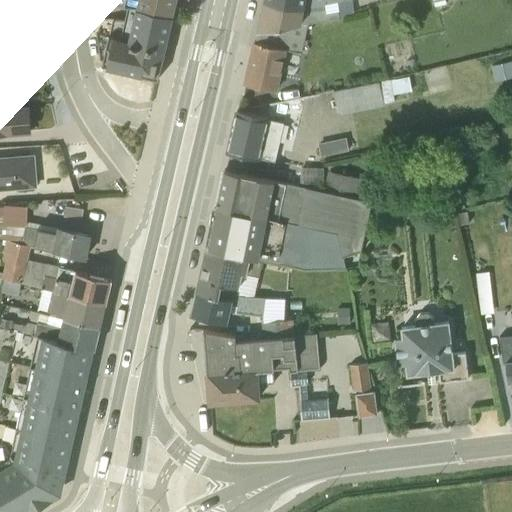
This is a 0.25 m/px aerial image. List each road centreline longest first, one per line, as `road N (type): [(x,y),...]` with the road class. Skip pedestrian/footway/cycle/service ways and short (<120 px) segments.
road 1 (primary): [(206,0),(91,511)]
road 2 (primary): [(141,404),(232,0)]
road 3 (residential): [(291,476),(511,443)]
road 4 (residential): [(291,476),(201,466),(179,453),(141,404)]
